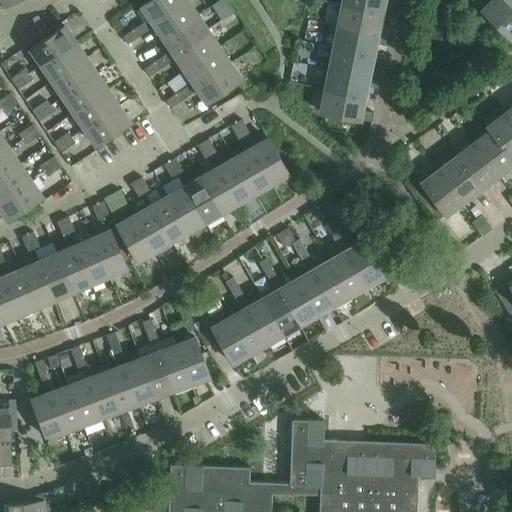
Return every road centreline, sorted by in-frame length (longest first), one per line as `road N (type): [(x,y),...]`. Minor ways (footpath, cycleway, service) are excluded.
road 1 (residential): [(511,232),(163,436),(28,488),(0,489)]
road 2 (residential): [(92,0),(171,138),(56,208),(0,230)]
